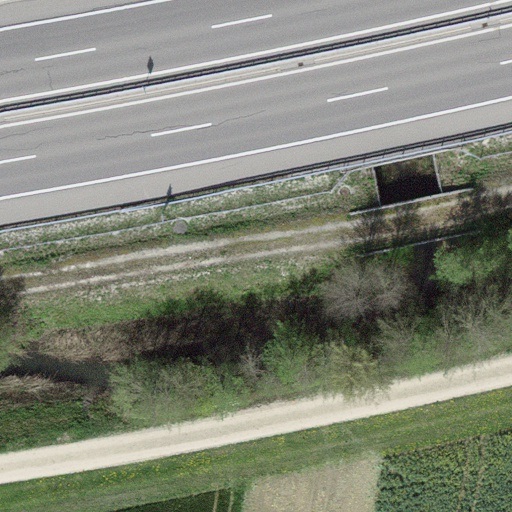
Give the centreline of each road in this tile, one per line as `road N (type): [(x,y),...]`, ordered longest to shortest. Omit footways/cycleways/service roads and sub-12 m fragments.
road 1 (track): [(511,371),(0,475)]
road 2 (motorway): [(0,161),(511,60)]
road 3 (track): [(0,282),(360,239),(511,203)]
road 4 (motorway): [(342,0),(0,64)]
